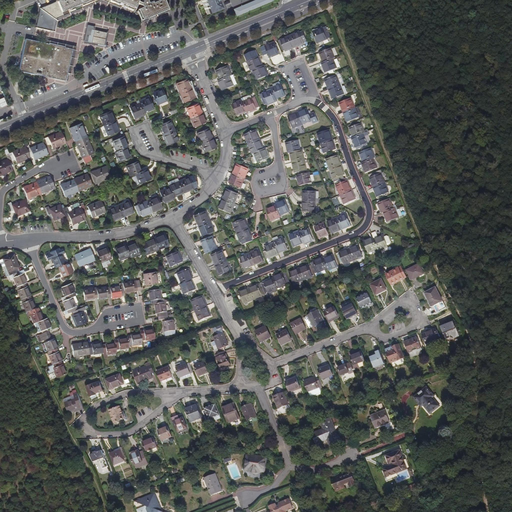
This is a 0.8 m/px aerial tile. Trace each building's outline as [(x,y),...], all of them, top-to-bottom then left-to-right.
[(52,19),(95,0),(60,0),(41,8),(36,28),(50,31),(52,19)] [(108,1),(108,0),(95,0),(52,19),(50,31),(55,32),(57,22),(58,20),(60,19),(101,2),(103,2),(106,3),(137,16),(138,17),(139,19),(141,23),(171,11),(166,0),(163,0),(167,10),(142,20),(137,8),(142,4),(142,3),(138,1),(133,11),(108,1)] [(138,1),(138,0),(108,0),(108,1),(133,11),(138,1)] [(163,0),(156,0),(147,4),(148,3),(148,2),(147,0),(146,0),(142,0),(142,1),(142,2),(142,3),(142,4),(137,8),(142,20),(167,10),(163,0)] [(219,10),(214,0),(200,0),(207,15),(219,10)] [(236,17),(274,1),(273,0),(255,0),(234,9),(236,17)] [(104,45),(107,33),(92,30),(93,27),(89,26),(88,28),(88,27),(85,38),(90,39),(90,42),(104,45)] [(329,38),(325,26),(311,32),(316,43),(329,38)] [(305,41),(301,32),(299,33),(298,32),(288,36),(293,48),(303,44),(302,43),(305,41)] [(293,48),(288,36),(278,40),(283,52),(293,48)] [(90,42),(90,39),(85,38),(84,43),(104,47),(104,45),(90,42)] [(66,81),(73,51),(64,49),(64,48),(48,44),(48,45),(45,44),(25,40),(17,72),(41,78),(42,76),(66,81)] [(71,76),(77,47),(46,40),(45,44),(48,45),(48,44),(64,48),(64,49),(73,51),(66,81),(67,81),(69,75),(71,76)] [(278,54),(274,42),(264,46),(269,58),(278,54)] [(331,49),(319,53),(322,63),(332,59),(334,59),(334,56),(336,55),(333,48),(331,49)] [(262,67),(258,57),(247,61),(251,71),(252,71),(262,67)] [(322,63),(320,64),(324,73),(336,69),(339,67),(336,59),(332,61),(332,59),(322,63)] [(231,76),(227,66),(215,71),(219,81),(231,76)] [(267,75),(263,66),(262,67),(252,71),(255,80),(267,75)] [(343,82),(338,71),(323,77),(324,80),(335,76),(339,85),(341,85),(340,83),(343,82)] [(236,85),(233,75),(231,76),(219,81),(218,82),(222,91),(233,86),(236,85)] [(339,85),(335,76),(324,80),(328,90),(339,85)] [(190,89),(186,79),(175,84),(179,93),(190,89)] [(285,96),(279,82),(271,85),(272,87),(270,88),(271,90),(275,100),(285,96)] [(342,94),(346,93),(342,84),(341,85),(339,85),(328,90),(331,100),(343,95),(342,94)] [(150,89),(157,105),(167,101),(162,89),(154,93),(152,88),(150,89)] [(194,98),(190,89),(179,93),(183,103),(194,98)] [(275,100),(271,90),(259,95),(262,104),(265,103),(266,105),(276,102),(275,100)] [(246,112),(247,114),(256,110),(255,109),(258,107),(254,97),(251,98),(250,95),(240,99),(241,100),(242,102),(246,112)] [(153,110),(149,98),(139,102),(140,104),(144,114),(153,110)] [(353,109),(349,99),(338,104),(341,113),(353,109)] [(242,102),(241,100),(231,104),(236,116),(246,112),(242,102)] [(144,114),(140,104),(137,105),(130,108),(134,120),(144,116),(144,114)] [(201,114),(197,104),(186,109),(189,118),(201,114)] [(311,121),(306,109),(296,113),(301,125),(311,121)] [(345,123),(357,119),(353,109),(341,113),(345,123)] [(115,121),(111,111),(99,116),(103,126),(115,121)] [(301,125),(296,113),(287,117),(292,129),(301,125)] [(205,124),(201,114),(189,118),(194,128),(205,124)] [(119,131),(115,121),(103,126),(107,136),(119,131)] [(173,131),(169,121),(157,126),(162,136),(173,131)] [(85,137),(80,123),(68,128),(74,142),(85,137)] [(364,133),(360,123),(348,128),(352,138),(364,133)] [(211,139),(207,130),(196,134),(200,144),(211,139)] [(259,140),(255,130),(243,135),(247,145),(259,140)] [(330,140),(327,130),(316,134),(319,144),(330,140)] [(66,143),(61,131),(41,140),(42,143),(44,146),(49,143),(52,149),(66,143)] [(177,141),(173,131),(162,136),(166,146),(177,141)] [(366,144),(363,137),(367,135),(366,132),(364,133),(352,138),(350,139),(354,149),(366,144)] [(85,137),(74,142),(83,164),(91,160),(89,155),(92,154),(85,137)] [(127,147),(123,137),(111,142),(115,152),(126,148),(127,147)] [(215,149),(211,139),(200,144),(204,154),(215,149)] [(263,150),(259,140),(247,145),(247,146),(249,151),(247,151),(249,156),(252,155),(263,150)] [(334,150),(330,140),(319,144),(322,154),(334,150)] [(300,151),(297,141),(285,144),(288,154),(289,153),(300,151)] [(27,143),(24,144),(25,147),(30,157),(33,156),(34,160),(47,154),(44,146),(42,143),(29,148),(27,143)] [(6,148),(3,149),(7,158),(8,161),(11,160),(12,161),(15,160),(16,164),(30,158),(30,157),(25,147),(9,153),(6,148)] [(130,158),(126,148),(115,152),(114,153),(118,163),(130,158)] [(373,158),(370,148),(358,153),(361,163),(372,159),(373,158)] [(268,159),(265,149),(263,150),(252,155),(253,157),(252,158),(254,163),(256,162),(257,163),(268,159)] [(304,160),(302,150),(300,151),(289,153),(292,163),(304,160)] [(340,165),(336,155),(324,159),(328,169),(340,165)] [(8,161),(7,158),(0,161),(0,175),(12,170),(8,161)] [(376,169),(372,159),(361,163),(360,163),(364,173),(376,169)] [(306,170),(304,160),(292,163),(294,173),(306,170)] [(141,171),(137,161),(125,166),(129,176),(134,174),(141,171)] [(243,178),(247,169),(236,164),(232,174),(243,178)] [(343,175),(340,165),(328,169),(332,182),(341,179),(340,176),(343,175)] [(111,178),(107,166),(89,173),(94,185),(111,178)] [(150,179),(146,169),(141,171),(134,174),(135,176),(138,184),(150,179)] [(310,182),(307,172),(295,175),(297,185),(310,182)] [(384,183),(380,173),(368,178),(372,188),(384,183)] [(239,188),(243,178),(232,174),(228,183),(239,188)] [(91,187),(86,175),(73,180),(78,192),(91,187)] [(138,184),(135,176),(130,178),(136,185),(138,184)] [(53,188),(49,177),(36,182),(40,193),(53,188)] [(192,189),(187,177),(178,181),(182,193),(192,189)] [(182,193),(178,181),(175,182),(174,179),(166,182),(168,187),(172,197),(182,193)] [(78,192),(73,180),(60,186),(64,197),(78,192)] [(350,189),(346,180),(334,185),(339,195),(350,189)] [(40,193),(36,182),(22,187),(27,199),(40,193)] [(387,193),(384,183),(372,188),(376,197),(387,193)] [(172,197),(168,187),(158,191),(163,203),(173,198),(172,197)] [(233,203),(237,194),(225,189),(221,198),(233,203)] [(354,199),(350,189),(339,195),(343,204),(354,199)] [(314,199),(314,191),(302,190),(301,200),(314,202),(318,200),(318,199),(314,199)] [(161,207),(156,196),(146,200),(151,211),(161,207)] [(229,213),(233,203),(221,198),(217,208),(229,213)] [(393,208),(389,198),(377,203),(381,213),(383,212),(393,208)] [(29,211),(24,199),(10,204),(9,202),(6,203),(9,209),(12,207),(14,212),(15,216),(22,213),(24,216),(30,213),(29,211)] [(289,210),(284,199),(274,203),(275,205),(279,214),(289,210)] [(99,200),(86,205),(87,209),(89,213),(90,217),(104,211),(101,206),(99,200)] [(132,211),(127,200),(117,204),(122,215),(132,211)] [(151,211),(146,200),(136,204),(136,205),(133,206),(137,216),(140,214),(141,215),(151,211)] [(313,212),(313,204),(317,204),(318,200),(314,202),(301,200),(300,211),(313,212)] [(61,209),(59,204),(47,208),(47,206),(43,207),(46,215),(50,214),(51,218),(52,220),(64,216),(61,209)] [(122,215),(117,204),(107,208),(112,219),(122,215)] [(279,214),(275,205),(266,209),(270,220),(280,217),(279,214)] [(81,211),(79,207),(66,212),(64,208),(61,209),(64,216),(64,217),(67,216),(69,220),(71,224),(84,218),(83,215),(81,211)] [(402,216),(399,209),(395,211),(394,208),(393,208),(383,212),(387,222),(402,216)] [(209,220),(205,211),(193,216),(197,225),(209,220)] [(350,225),(345,213),(336,217),(340,229),(350,225)] [(340,229),(336,217),(326,221),(331,233),(340,229)] [(248,227),(244,218),(233,222),(236,232),(248,227)] [(213,230),(209,220),(197,225),(201,234),(213,230)] [(328,234),(323,222),(314,226),(318,238),(328,234)] [(252,237),(248,227),(236,232),(240,241),(252,237)] [(312,240),(308,228),(298,232),(302,242),(303,244),(312,240)] [(302,242),(298,232),(298,230),(288,234),(293,246),(302,242)] [(168,245),(163,234),(153,238),(158,250),(168,245)] [(216,248),(211,234),(200,239),(205,253),(216,248)] [(390,242),(388,236),(386,235),(383,236),(382,235),(372,238),(376,249),(377,250),(387,247),(386,245),(389,244),(390,242)] [(287,248),(282,236),(272,240),(273,242),(277,252),(287,248)] [(376,249),(372,238),(372,237),(362,240),(367,252),(376,249)] [(158,250),(153,238),(139,244),(144,256),(158,250)] [(139,253),(135,242),(125,246),(129,256),(130,257),(139,253)] [(277,252),(273,242),(263,246),(265,250),(268,257),(268,258),(278,254),(277,252)] [(125,246),(124,244),(114,248),(119,260),(129,256),(125,246)] [(362,256),(357,244),(348,248),(352,260),(362,256)] [(110,258),(105,247),(95,251),(102,268),(105,266),(105,265),(108,263),(107,260),(110,258)] [(64,263),(60,253),(63,252),(62,249),(60,248),(53,250),(54,252),(51,253),(48,251),(44,252),(44,253),(46,259),(51,257),(55,267),(58,266),(64,263)] [(92,257),(89,248),(73,254),(75,259),(77,265),(85,262),(91,260),(90,258),(92,257)] [(262,260),(257,248),(248,252),(252,264),(262,260)] [(352,260),(348,248),(338,252),(343,264),(352,260)] [(225,259),(221,250),(209,255),(213,264),(225,259)] [(170,266),(182,261),(178,251),(166,256),(170,266)] [(252,264),(248,252),(238,256),(243,268),(252,264)] [(18,267),(13,254),(0,258),(0,265),(1,267),(4,266),(8,275),(18,271),(18,270),(17,267),(18,267)] [(337,266),(332,254),(322,258),(326,268),(327,270),(337,266)] [(312,261),(310,262),(315,276),(325,272),(324,269),(326,268),(322,258),(322,256),(312,260),(312,261)] [(229,269),(225,259),(213,264),(217,273),(229,269)] [(72,272),(68,261),(64,263),(58,266),(62,276),(72,272)] [(312,276),(307,264),(298,267),(302,279),(312,276)] [(302,279),(298,267),(288,271),(292,283),(302,279)] [(424,276),(419,267),(407,273),(411,282),(424,276)] [(192,278),(188,268),(176,272),(180,283),(189,279),(192,278)] [(24,282),(21,273),(19,274),(18,271),(8,275),(5,276),(7,281),(11,279),(14,286),(16,286),(22,283),(24,282)] [(157,282),(155,271),(142,273),(144,284),(157,282)] [(290,285),(285,271),(282,272),(272,276),(273,277),(277,287),(287,283),(288,285),(290,285)] [(404,281),(399,272),(387,278),(391,287),(404,281)] [(277,287),(273,277),(261,282),(265,294),(277,289),(277,287)] [(194,289),(189,279),(180,283),(178,284),(182,294),(194,289)] [(132,287),(135,287),(134,280),(131,281),(131,280),(121,282),(122,285),(123,292),(133,290),(132,287)] [(74,292),(70,282),(60,286),(64,296),(67,294),(68,298),(71,296),(74,295),(73,292),(74,292)] [(265,294),(261,282),(248,287),(253,299),(265,294)] [(387,292),(382,282),(371,287),(376,298),(387,292)] [(29,295),(26,285),(23,286),(22,283),(16,286),(17,289),(16,289),(20,299),(26,296),(29,295)] [(120,292),(123,292),(122,285),(118,285),(108,286),(110,293),(110,296),(110,297),(120,296),(120,292)] [(96,293),(95,287),(95,286),(91,286),(81,287),(82,292),(83,298),(93,297),(93,293),(96,293)] [(110,293),(108,286),(105,286),(95,287),(96,293),(96,296),(97,298),(107,296),(106,294),(110,293)] [(253,299),(248,287),(238,291),(243,303),(253,299)] [(149,290),(150,300),(153,299),(154,303),(154,302),(164,301),(163,298),(160,298),(158,288),(149,290)] [(445,311),(434,291),(424,296),(428,305),(429,305),(431,308),(435,316),(445,311)] [(205,305),(200,295),(189,300),(193,310),(205,305)] [(373,306),(368,295),(356,301),(361,311),(373,306)] [(35,307),(31,298),(27,299),(26,296),(20,299),(21,302),(20,302),(24,312),(27,310),(34,308),(35,307)] [(75,305),(71,296),(68,298),(65,299),(61,300),(65,310),(68,308),(69,311),(76,309),(75,306),(75,305)] [(154,302),(156,312),(159,312),(160,315),(166,314),(168,314),(170,314),(170,310),(167,311),(165,301),(164,301),(154,302)] [(209,316),(205,305),(193,310),(197,320),(209,316)] [(87,320),(82,309),(85,309),(83,306),(76,309),(77,311),(71,314),(75,325),(87,320)] [(357,316),(352,306),(342,311),(347,321),(357,316)] [(42,318),(38,309),(35,311),(34,308),(27,310),(28,313),(27,314),(31,323),(32,323),(35,321),(42,318)] [(339,318),(334,309),(324,313),(329,323),(339,318)] [(313,328),(324,323),(318,311),(307,317),(313,328)] [(35,321),(32,323),(36,332),(37,331),(39,331),(47,327),(49,326),(45,317),(42,318),(35,321)] [(313,328),(307,317),(304,319),(309,330),(313,328)] [(174,329),(173,319),(162,321),(164,331),(165,334),(174,333),(174,329)] [(306,331),(301,320),(291,325),(296,336),(306,331)] [(154,337),(151,326),(142,328),(142,331),(139,332),(140,339),(144,338),(144,339),(154,337)] [(271,338),(266,327),(256,332),(261,343),(271,338)] [(458,341),(452,327),(440,332),(442,338),(446,336),(450,345),(458,341)] [(139,332),(139,331),(129,333),(129,336),(126,337),(127,344),(131,343),(131,344),(141,342),(140,339),(139,332)] [(292,341),(287,331),(277,336),(282,346),(292,341)] [(228,347),(223,334),(212,338),(214,342),(217,350),(214,352),(213,352),(215,355),(223,352),(225,352),(223,348),(228,347)] [(438,343),(435,334),(422,339),(425,348),(438,343)] [(126,337),(126,335),(116,337),(117,341),(114,341),(115,350),(117,350),(117,349),(128,347),(127,344),(126,337)] [(57,346),(53,337),(43,341),(47,350),(53,348),(56,346),(57,346)] [(87,343),(86,340),(71,343),(73,355),(88,353),(87,346),(87,343)] [(100,343),(100,340),(90,342),(91,345),(87,346),(88,353),(92,352),(92,353),(102,351),(101,346),(100,343)] [(114,341),(104,342),(104,345),(101,346),(102,351),(102,353),(105,352),(105,353),(115,351),(115,350),(114,341)] [(421,353),(417,342),(404,347),(408,358),(421,353)] [(61,359),(57,349),(54,350),(53,348),(47,350),(48,353),(47,353),(51,363),(56,361),(60,359),(61,359)] [(403,363),(398,350),(385,355),(390,368),(403,363)] [(229,365),(225,355),(224,355),(223,352),(215,355),(216,358),(217,362),(215,362),(218,372),(227,368),(226,367),(229,365)] [(410,362),(421,357),(420,355),(421,355),(421,353),(408,358),(410,362)] [(363,365),(360,356),(349,360),(353,369),(363,365)] [(383,368),(379,356),(374,357),(375,359),(369,361),(372,372),(383,368)] [(65,372),(61,363),(58,364),(56,361),(51,363),(52,367),(51,367),(55,376),(65,372)] [(207,373),(203,363),(194,367),(197,377),(207,373)] [(153,378),(150,371),(153,370),(150,364),(148,365),(147,364),(145,365),(146,367),(133,372),(137,384),(153,378)] [(193,374),(189,364),(180,367),(179,364),(175,366),(176,369),(175,369),(178,379),(184,377),(190,375),(193,374)] [(352,376),(349,367),(335,372),(338,380),(348,376),(348,378),(352,376)] [(172,378),(168,368),(157,372),(160,382),(172,378)] [(331,379),(327,369),(317,373),(321,383),(331,379)] [(124,385),(121,375),(106,381),(110,390),(124,385)] [(299,392),(295,381),(284,385),(289,396),(299,392)] [(322,393),(317,382),(314,384),(313,381),(303,385),(308,400),(310,400),(318,397),(319,395),(318,395),(322,393)] [(99,393),(103,391),(100,382),(86,387),(90,398),(100,395),(99,393)] [(68,414),(83,408),(77,393),(75,390),(72,391),(72,392),(69,394),(71,396),(64,399),(63,399),(63,400),(63,401),(64,401),(64,403),(68,414)] [(440,408),(431,401),(432,400),(423,393),(414,405),(420,411),(422,408),(433,417),(440,408)] [(287,408),(282,397),(273,400),(277,412),(287,408)] [(240,421),(234,406),(223,411),(229,425),(240,421)] [(221,422),(215,407),(205,411),(205,412),(203,413),(208,427),(221,422)] [(255,420),(250,407),(241,410),(246,423),(255,420)] [(202,420),(197,408),(187,411),(191,424),(202,420)] [(123,422),(118,409),(108,413),(113,425),(123,422)] [(388,426),(383,414),(369,420),(374,432),(388,426)] [(187,431),(183,420),(180,421),(178,418),(171,421),(172,424),(174,424),(178,434),(187,431)] [(340,444),(336,435),(335,435),(330,422),(319,426),(322,432),(311,437),(315,448),(322,445),(321,444),(326,442),(329,448),(340,444)] [(171,439),(168,429),(158,433),(162,443),(171,439)] [(157,449),(153,441),(143,445),(146,453),(157,449)] [(108,469),(102,452),(98,454),(98,452),(93,454),(94,456),(91,457),(93,464),(99,462),(102,471),(108,469)] [(125,463),(120,452),(110,456),(114,467),(125,463)] [(148,466),(143,453),(139,454),(130,457),(134,467),(134,466),(136,471),(148,466)] [(406,472),(399,454),(386,459),(388,466),(392,465),(394,470),(390,471),(389,469),(382,472),(385,479),(406,472)] [(266,461),(247,458),(245,472),(248,473),(252,477),(255,478),(260,475),(264,475),(266,461)] [(222,493),(215,476),(204,480),(211,497),(222,493)] [(355,487),(350,476),(342,479),(342,480),(340,481),(339,479),(331,483),(335,494),(344,491),(343,488),(348,486),(349,489),(355,487)] [(160,492),(140,501),(154,507),(154,511),(167,511),(161,507),(162,506),(164,508),(160,492)] [(291,511),(292,511),(289,502),(278,506),(279,508),(276,509),(275,506),(268,509),(269,511),(291,511)]
